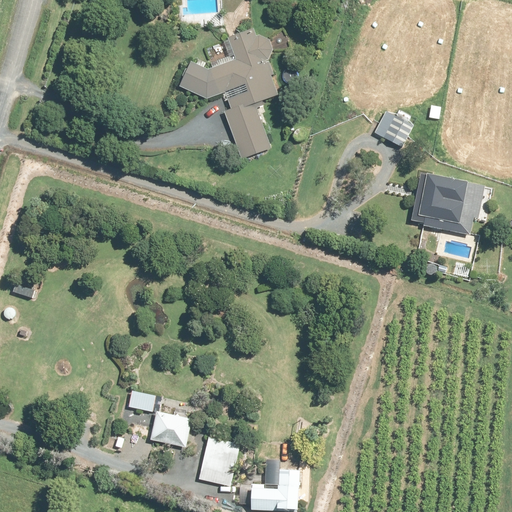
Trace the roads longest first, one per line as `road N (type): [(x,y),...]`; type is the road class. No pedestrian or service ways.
road 1 (unknown): [(0,134),(290,226),(333,217)]
road 2 (unclassified): [(34,0),(0,117)]
